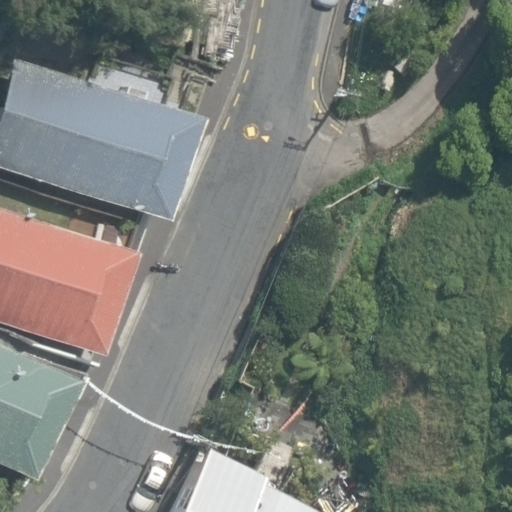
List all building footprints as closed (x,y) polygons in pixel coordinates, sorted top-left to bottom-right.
[(164,0),(157,37),(226,51),(236,0),(164,0)] [(6,61),(0,79),(0,170),(153,218),(185,116),(6,61)] [(0,210),(0,323),(88,351),(120,249),(0,210)] [(0,346),(0,490),(3,491),(12,473),(17,475),(64,378),(0,346)] [(302,511),(243,483),(249,470),(192,442),(157,511),(302,511)]
